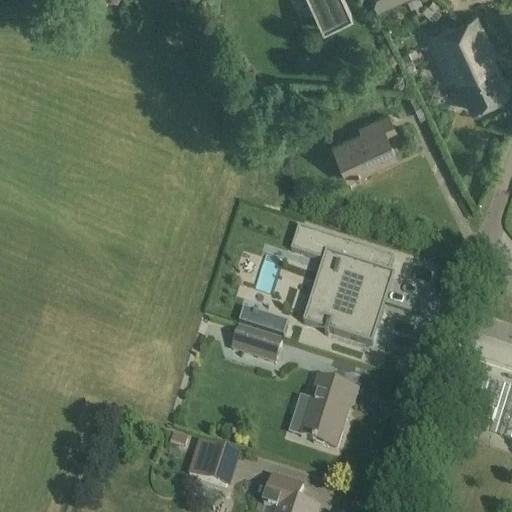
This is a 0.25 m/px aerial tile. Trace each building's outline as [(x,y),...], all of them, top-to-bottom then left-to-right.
[(307,0),(322,30),(352,16),(351,14),(343,0),(307,0)] [(404,0),(369,0),(375,13),(404,0)] [(493,52),(476,16),(426,39),(447,84),(455,80),(470,112),(507,95),(494,66),(493,52)] [(396,134),(389,118),(360,131),(362,135),(333,148),(349,182),(397,160),(387,138),(396,134)] [(299,229),(291,253),(337,268),(334,278),(335,278),(327,305),(312,300),(304,326),(373,348),(384,312),(378,310),(381,303),(361,296),(369,271),(389,277),(394,259),(299,229)] [(282,342),(238,328),(231,353),(274,367),(282,342)] [(359,392),(319,379),(301,437),(314,441),(313,444),(337,451),(351,408),(353,409),(359,392)] [(507,426),(511,412),(511,385),(499,382),(490,422),(507,426)] [(511,427),(503,425),(499,438),(511,441),(511,427)] [(200,443),(189,477),(199,481),(228,490),(240,456),(211,446),(200,443)] [(304,488),(273,477),(264,505),(277,509),(276,511),(319,511),(321,509),(300,502),(304,488)]
